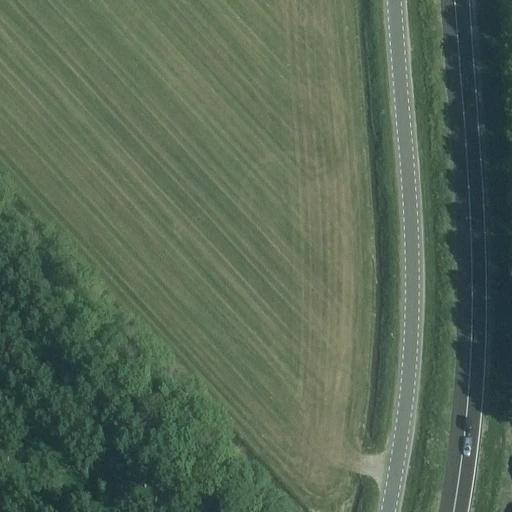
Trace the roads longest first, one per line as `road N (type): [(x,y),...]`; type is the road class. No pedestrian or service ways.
road 1 (unclassified): [(386,511),(412,289),(394,0)]
road 2 (motorway): [(461,0),(473,375),(460,511)]
